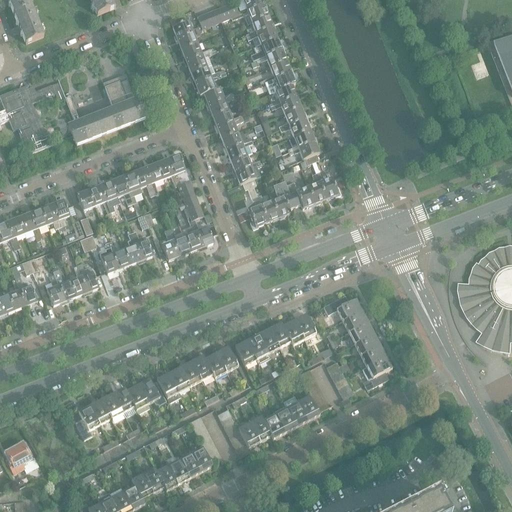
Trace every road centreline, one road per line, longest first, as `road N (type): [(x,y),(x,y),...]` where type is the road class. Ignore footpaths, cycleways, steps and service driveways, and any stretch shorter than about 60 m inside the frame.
road 1 (residential): [(181,511),(454,366)]
road 2 (tertiary): [(0,401),(257,301)]
road 3 (tertiary): [(248,280),(0,377)]
road 4 (residential): [(0,351),(241,263)]
road 5 (tertiary): [(386,226),(291,0)]
road 6 (residential): [(0,201),(185,126)]
road 7 (tertiary): [(257,301),(395,245)]
road 8 (tertiary): [(386,226),(248,280)]
road 9 (residential): [(241,263),(185,126)]
road 10 (residential): [(12,69),(142,17)]
road 11 (tertiary): [(454,366),(395,245)]
road 12 (tertiary): [(511,177),(386,226)]
road 13 (tertiary): [(395,245),(511,201)]
road 14 (tertiary): [(511,474),(454,366)]
